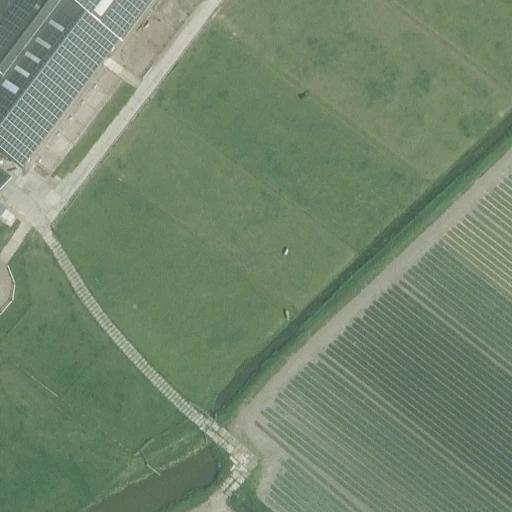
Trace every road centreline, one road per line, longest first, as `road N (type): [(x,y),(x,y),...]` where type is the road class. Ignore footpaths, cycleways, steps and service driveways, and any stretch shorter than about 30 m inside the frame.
road 1 (track): [(50,202),(60,248),(121,342),(252,463)]
road 2 (track): [(0,169),(50,202),(207,0)]
